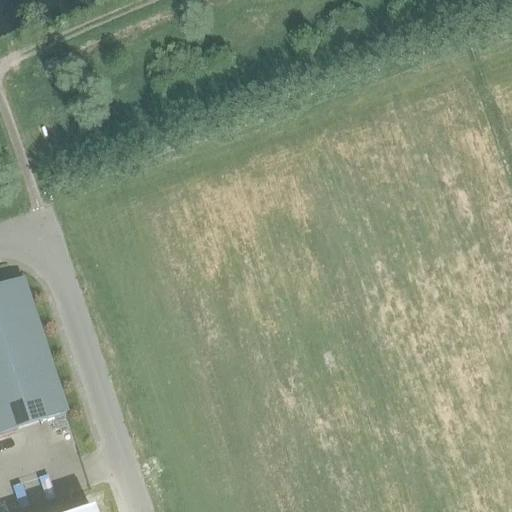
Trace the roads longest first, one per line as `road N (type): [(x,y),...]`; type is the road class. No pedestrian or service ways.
road 1 (unclassified): [(137,511),(43,225),(0,240)]
road 2 (track): [(145,0),(0,64)]
